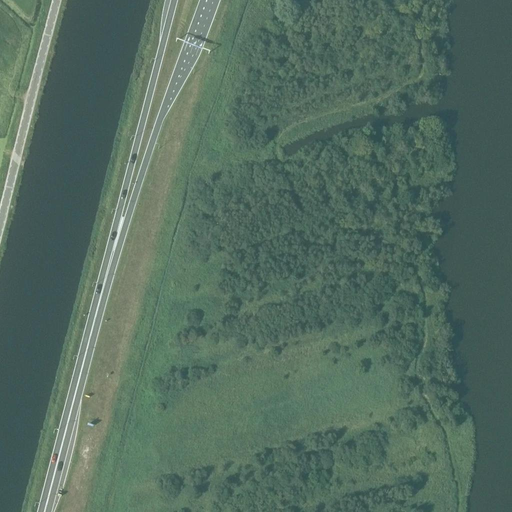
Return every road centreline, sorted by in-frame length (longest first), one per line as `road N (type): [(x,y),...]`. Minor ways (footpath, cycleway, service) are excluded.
road 1 (trunk): [(45,511),(119,228)]
road 2 (trunk): [(119,228),(210,0)]
road 3 (trunk): [(175,0),(119,228)]
road 4 (unclassified): [(0,224),(57,0)]
